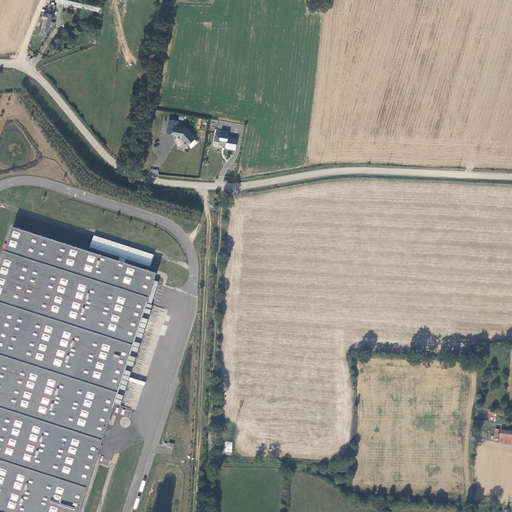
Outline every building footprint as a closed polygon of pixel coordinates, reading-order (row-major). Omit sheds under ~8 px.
[(77,0),(77,7),(100,12),(102,4),(98,3),(85,0),(77,0)] [(42,32),(47,33),(48,31),(53,11),(47,10),(42,32)] [(173,125),(169,124),(167,135),(176,137),(175,137),(177,139),(181,140),(183,143),(183,145),(185,148),(187,148),(196,141),(187,130),(181,129),(178,128),(178,124),(179,123),(174,122),(173,125)] [(219,134),(214,133),(213,141),(218,142),(218,144),(221,145),(220,148),(235,150),(237,138),(227,136),(228,131),(220,130),(219,134)] [(150,169),(150,177),(158,177),(158,169),(150,169)] [(80,511),(157,275),(13,228),(0,267),(0,511),(80,511)] [(496,420),(497,413),(489,412),(488,420),(496,420)] [(494,440),(498,440),(498,443),(511,444),(511,430),(495,429),(494,440)] [(224,452),(232,452),(232,442),(225,442),(224,452)]
